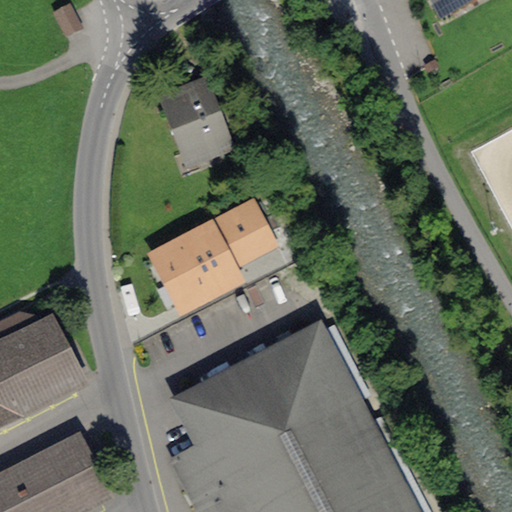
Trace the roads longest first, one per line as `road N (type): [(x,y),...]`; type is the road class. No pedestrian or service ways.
road 1 (residential): [(139,18),(98,124),(91,189),(94,272),(145,511)]
road 2 (residential): [(357,0),(433,167),(511,307)]
road 3 (unknown): [(115,379),(0,430)]
